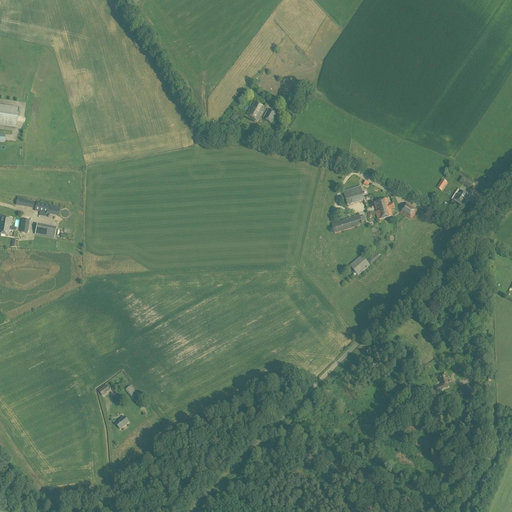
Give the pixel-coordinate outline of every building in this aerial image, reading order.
[(265,107),(255,102),(252,107),(251,107),(247,115),(258,121),(262,114),(261,113),(265,107)] [(0,125),(16,128),(19,108),(0,104),(0,125)] [(272,124),(277,114),(268,109),(263,119),(272,124)] [(442,180),(439,185),(443,188),(447,183),(442,180)] [(362,186),(344,191),(348,205),(366,200),(362,186)] [(469,196),(460,190),(457,194),(454,200),(463,206),(467,200),(466,200),(469,196)] [(33,209),(34,202),(17,199),(15,205),(33,209)] [(393,203),(389,204),(387,199),(374,203),(377,212),(376,212),(378,220),(392,216),(390,209),(395,208),(393,203)] [(58,217),(60,207),(36,203),(34,211),(40,212),(39,216),(46,217),(46,214),(58,217)] [(411,219),(417,210),(407,203),(401,212),(411,219)] [(335,234),(363,225),(359,215),(359,214),(357,215),(358,216),(332,224),(335,234)] [(10,227),(10,225),(11,225),(13,219),(0,216),(0,224),(6,226),(10,227)] [(28,233),(30,220),(22,219),(20,232),(28,233)] [(13,228),(10,227),(6,226),(0,224),(0,234),(9,236),(10,230),(13,231),(13,228)] [(55,238),(57,228),(37,224),(35,234),(55,238)] [(371,265),(380,257),(375,252),(367,258),(368,259),(367,260),(371,265)] [(358,276),(370,266),(362,256),(349,266),(358,276)] [(437,390),(449,386),(446,379),(447,378),(445,374),(438,376),(442,385),(436,387),(437,390)] [(132,399),(137,396),(130,386),(125,390),(132,399)] [(469,395),(472,389),(467,386),(464,391),(469,395)] [(461,403),(467,394),(460,389),(454,398),(461,403)] [(120,430),(129,423),(124,417),(116,424),(120,430)]
